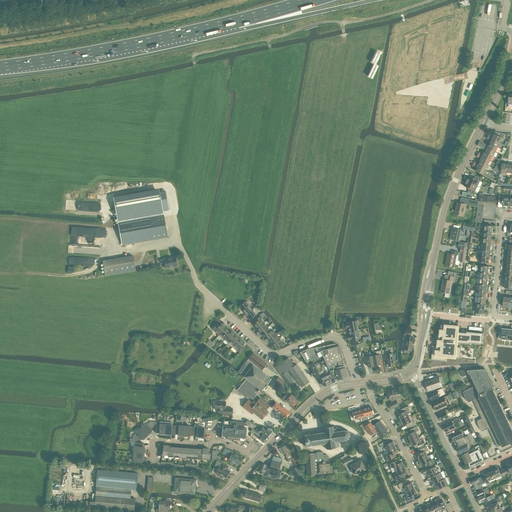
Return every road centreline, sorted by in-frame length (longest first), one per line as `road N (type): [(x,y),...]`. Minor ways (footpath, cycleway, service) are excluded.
road 1 (motorway): [(0,67),(236,21)]
road 2 (residential): [(356,384),(337,337),(277,355),(198,284)]
road 3 (tertiary): [(429,285),(447,202),(483,121)]
road 4 (motorway): [(236,21),(374,0)]
road 5 (residential): [(426,498),(368,383)]
road 6 (residential): [(151,459),(153,441),(225,442),(255,461)]
road 7 (residential): [(511,318),(493,311),(501,216),(511,214)]
